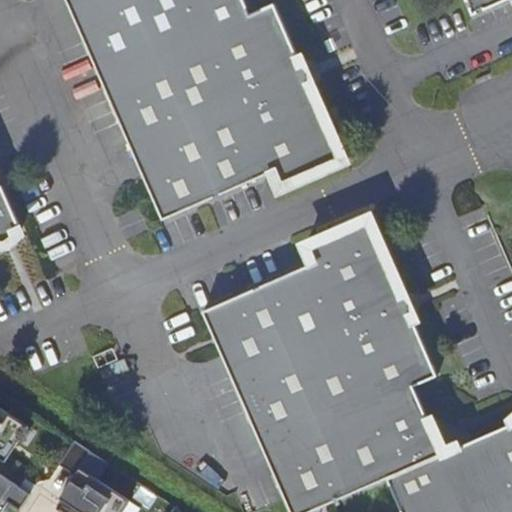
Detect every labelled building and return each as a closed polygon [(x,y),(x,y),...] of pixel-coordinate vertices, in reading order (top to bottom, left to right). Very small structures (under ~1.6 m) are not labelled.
[(66,0),(85,41),(121,122),(163,217),(273,169),(279,185),(344,156),(342,154),(340,154),(334,142),(337,141),(312,86),(310,87),(307,81),(313,79),(312,70),(312,68),(304,59),(299,62),(296,55),(298,54),(274,0),(271,0),(250,10),(245,0),(66,0)] [(467,0),(471,7),(472,10),(477,8),(477,6),(483,4),(483,5),(495,0),(467,0)] [(0,242),(7,242),(15,234),(13,229),(19,227),(20,228),(22,227),(0,178),(0,242)] [(390,475),(406,511),(511,511),(511,421),(459,445),(459,446),(448,451),(447,450),(434,421),(431,422),(428,416),(430,415),(415,382),(439,372),(415,317),(413,318),(410,312),(416,310),(415,301),(415,298),(408,290),(402,293),(400,286),(401,286),(370,216),(306,244),(313,261),(205,308),(277,474),(293,511),(305,511),(328,502),(390,475)] [(6,443),(20,423),(0,409),(0,463),(1,464),(12,448),(6,443)] [(80,477),(97,452),(80,442),(64,467),(80,477)] [(18,511),(19,511),(29,497),(0,477),(0,511),(2,511),(7,505),(18,511)] [(79,511),(81,511),(129,511),(136,503),(101,479),(79,511)]
